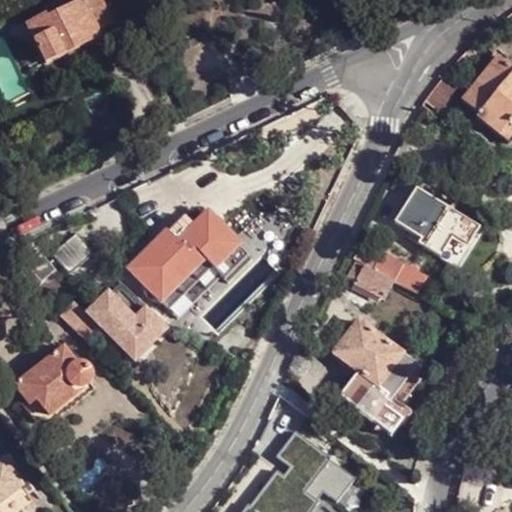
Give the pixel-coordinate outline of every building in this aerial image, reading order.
[(78,0),(80,3),(46,20),(44,16),(25,25),(34,43),(44,65),(102,37),(99,30),(114,23),(102,0),(78,0)] [(33,71),(44,65),(34,43),(21,48),(33,71)] [(499,135),(511,119),(511,66),(499,56),(463,101),(479,114),(475,119),(497,138),(499,135)] [(447,74),(425,101),(440,112),(463,84),(447,74)] [(511,142),(511,119),(499,135),(510,145),(511,142)] [(468,246),(480,229),(417,189),(396,223),(420,238),(426,242),(422,247),(440,259),(453,238),(468,246)] [(257,258),(243,244),(213,212),(199,224),(182,241),(177,235),(160,251),(155,246),(138,262),(142,266),(136,271),(171,306),(215,264),(223,273),(232,282),(257,258)] [(189,214),(155,246),(160,251),(177,235),(182,241),(199,224),(189,214)] [(472,250),(483,231),(480,229),(468,246),(472,250)] [(81,234),(55,256),(72,275),(98,255),(81,234)] [(417,244),(422,247),(426,242),(420,238),(417,244)] [(472,250),(468,246),(453,238),(440,259),(459,270),(472,250)] [(359,264),(377,274),(388,256),(364,243),(355,262),(359,264)] [(215,264),(171,306),(179,315),(223,273),(215,264)] [(383,301),(393,283),(377,274),(359,264),(349,280),(365,289),(364,292),(383,301)] [(126,282),(116,292),(121,298),(132,288),(126,282)] [(113,289),(90,311),(108,329),(127,350),(150,328),(161,318),(132,288),(121,298),(116,292),(113,289)] [(90,311),(73,327),(91,344),(108,329),(90,311)] [(150,328),(127,350),(139,361),(172,329),(161,318),(150,328)] [(390,398),(416,365),(358,321),(332,353),(359,374),(390,398)] [(50,415),(92,382),(93,381),(94,377),(94,374),(93,371),(92,368),(89,365),(86,363),(77,361),(66,348),(16,386),(35,411),(43,405),(50,415)] [(418,365),(416,365),(390,398),(392,400),(394,398),(402,406),(428,372),(418,365)] [(392,400),(390,398),(359,374),(341,396),(390,434),(401,421),(386,408),(392,400)] [(99,389),(92,382),(50,415),(46,419),(45,421),(46,422),(47,423),(49,423),(99,389)] [(338,508),(357,483),(300,440),(245,511),(312,511),(324,497),(338,508)] [(0,504),(21,488),(3,462),(0,464),(0,504)]
